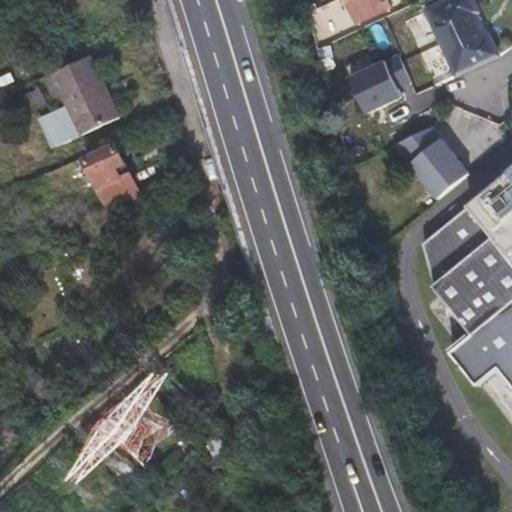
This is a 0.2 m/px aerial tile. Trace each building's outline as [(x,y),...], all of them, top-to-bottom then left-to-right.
[(339,0),(344,10),(350,7),(357,23),(389,8),(385,0),(339,0)] [(467,0),(461,0),(424,16),(452,78),(453,79),(495,60),(486,40),(482,41),(472,19),(475,17),(467,0)] [(452,78),(424,16),(401,26),(429,88),(452,78)] [(415,82),(402,55),(352,78),(369,114),(405,97),(401,88),(415,82)] [(101,78),(93,59),(88,62),(96,80),(101,78)] [(54,113),(69,144),(119,121),(101,78),(96,80),(88,62),(54,78),(67,107),(54,113)] [(435,128),(397,145),(440,199),(472,175),(435,128)] [(86,164),(85,161),(78,164),(50,177),(64,207),(68,215),(102,200),(108,212),(112,221),(143,208),(130,179),(123,182),(119,172),(127,168),(118,149),(86,164)] [(511,171),(430,240),(438,269),(442,282),(458,302),(481,330),(459,348),(485,380),(508,368),(511,372),(511,171)] [(64,207),(50,177),(27,188),(41,217),(64,207)] [(147,215),(143,208),(112,221),(108,212),(90,220),(97,237),(147,215)] [(12,360),(0,366),(0,378),(17,371),(12,360)]
